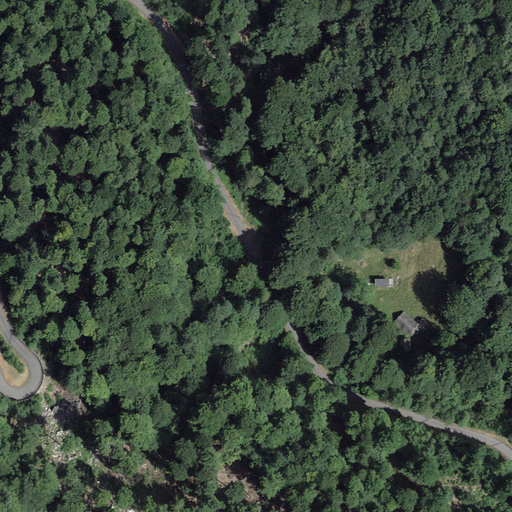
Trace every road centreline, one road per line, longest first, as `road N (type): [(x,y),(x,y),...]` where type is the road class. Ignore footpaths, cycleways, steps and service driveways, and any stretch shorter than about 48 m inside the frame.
road 1 (unclassified): [(511,456),(326,380),(213,178),(180,56),(132,0)]
road 2 (unclassified): [(0,309),(35,369),(19,392),(0,383)]
